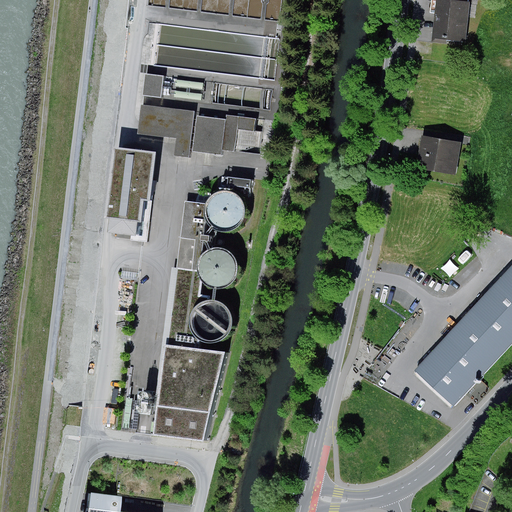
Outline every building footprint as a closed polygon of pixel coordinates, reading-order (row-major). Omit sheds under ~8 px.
[(468,2),(468,0),(432,0),(431,13),(435,13),(432,43),(447,44),(447,41),(466,43),(471,2),(468,2)] [(162,98),(165,76),(146,74),(143,96),(162,98)] [(197,155),(203,108),(149,102),(146,131),(185,136),(183,153),(197,155)] [(233,118),(204,114),(200,150),(229,153),(230,148),(241,150),(244,127),(262,129),(264,117),(233,113),(233,118)] [(462,143),(422,136),(417,168),(456,175),(462,143)] [(168,151),(125,146),(117,217),(121,217),(119,231),(148,234),(149,221),(153,221),(156,199),(162,200),(168,151)] [(253,180),(223,176),(222,189),(244,192),(244,196),(251,197),(253,180)] [(207,205),(186,202),(178,269),(173,268),(157,392),(144,390),(141,414),(156,416),(156,422),(152,422),(150,432),(154,432),(154,436),(207,442),(229,353),(198,349),(200,338),(205,341),(212,343),(219,342),(225,339),(229,334),(232,328),(233,321),(232,315),(229,309),(224,305),(218,302),(211,301),(204,303),(205,296),(202,295),(203,281),(207,285),(213,288),(219,289),(226,288),(232,285),(237,280),(240,274),(240,268),(239,261),(236,255),(231,251),(225,248),(218,248),(212,249),(209,242),(212,242),(213,236),(210,235),(214,229),(220,231),(226,232),(233,231),(239,228),(243,224),(246,218),(247,211),(246,205),(243,199),(238,194),(232,192),(225,191),(218,193),(212,197),(208,202),(207,205)] [(455,260),(448,264),(453,272),(460,267),(455,260)] [(511,344),(511,266),(415,371),(454,407),(511,344)] [(130,429),(133,399),(127,398),(123,428),(130,429)] [(67,424),(84,426),(87,405),(70,403),(67,424)] [(85,494),(82,511),(112,511),(115,498),(85,494)]
